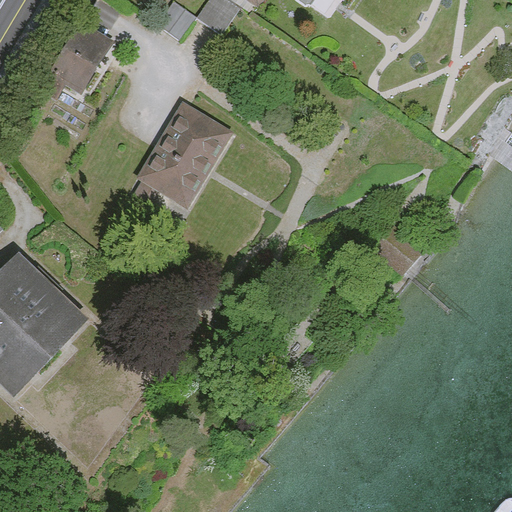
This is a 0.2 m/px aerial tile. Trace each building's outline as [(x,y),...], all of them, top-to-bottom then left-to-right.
[(226,35),(241,9),(226,0),(210,0),(199,20),(226,35)] [(246,0),(260,9),(265,0),(246,0)] [(180,40),(197,20),(174,2),(157,22),(180,40)] [(81,97),(114,45),(82,24),(39,91),(57,102),(67,88),(81,97)] [(161,197),(190,214),(237,135),(183,103),(136,181),(129,193),(154,208),(161,197)] [(423,250),(395,225),(373,251),(401,276),(423,250)] [(21,256),(0,277),(0,386),(16,401),(91,322),(21,256)]
